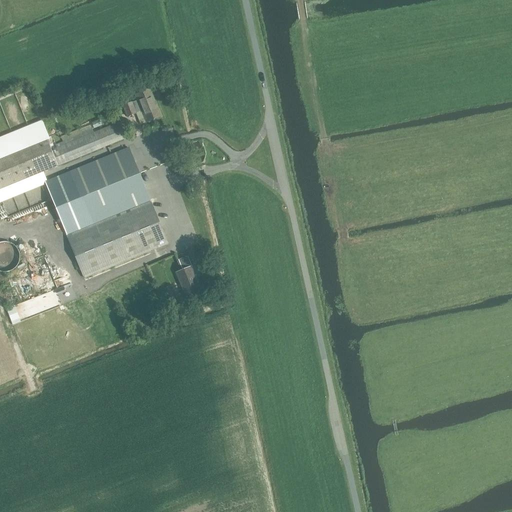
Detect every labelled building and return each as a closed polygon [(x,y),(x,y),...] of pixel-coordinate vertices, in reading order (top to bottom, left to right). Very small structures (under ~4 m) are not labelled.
[(141,111),(146,123),(161,117),(149,89),(134,95),(137,101),(141,111)] [(141,111),(137,101),(132,103),(132,102),(123,106),(127,118),(137,114),(136,113),(141,111)] [(0,190),(58,167),(126,140),(124,135),(127,134),(121,121),(118,122),(51,150),(46,138),(0,156),(0,190)] [(45,182),(66,236),(84,279),(168,244),(129,148),(72,171),(45,182)] [(20,259),(20,256),(19,254),(18,251),(16,249),(14,248),(12,246),(9,245),(6,245),(4,245),(1,246),(0,246),(0,271),(1,272),(5,273),(9,273),(11,272),(14,271),(16,269),(18,267),(19,265),(20,262),(20,259)] [(56,251),(45,256),(55,278),(65,273),(56,251)] [(187,301),(201,295),(190,267),(176,273),(187,301)] [(13,324),(21,320),(16,306),(8,309),(13,324)]
